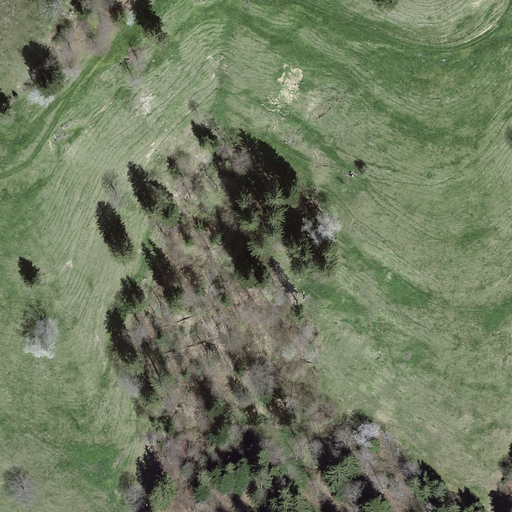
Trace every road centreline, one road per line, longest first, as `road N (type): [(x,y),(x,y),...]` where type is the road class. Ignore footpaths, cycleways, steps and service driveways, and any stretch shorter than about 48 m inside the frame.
road 1 (track): [(164,0),(89,63),(28,162),(0,176)]
road 2 (track): [(511,7),(490,34),(420,49),(296,0)]
